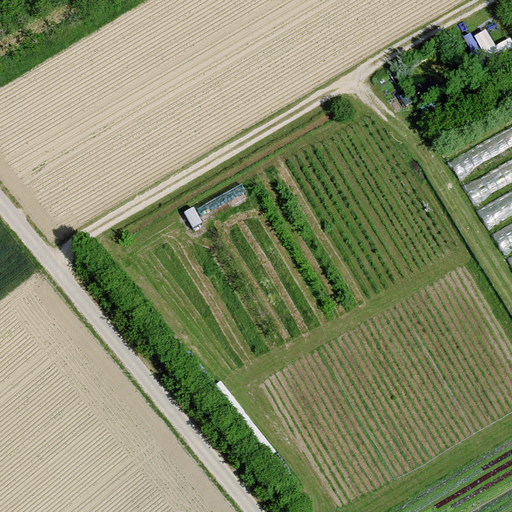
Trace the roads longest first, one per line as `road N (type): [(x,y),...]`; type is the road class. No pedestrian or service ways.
road 1 (track): [(48,258),(488,0)]
road 2 (unclassified): [(0,199),(254,511)]
